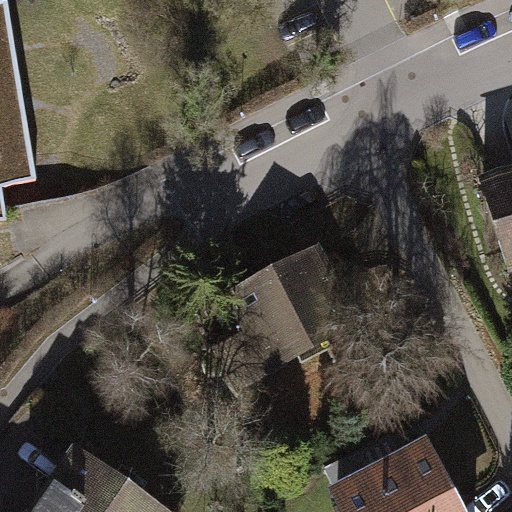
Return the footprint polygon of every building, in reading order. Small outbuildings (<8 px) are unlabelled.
[(0,222),(8,222),(4,188),(38,184),(6,3),(0,4),(0,222)] [(511,183),(478,194),(511,293),(511,183)] [(364,341),(323,252),(199,310),(241,399),(364,341)] [(459,511),(425,449),(328,501),(334,511),(459,511)] [(155,511),(80,457),(39,511),(155,511)]
